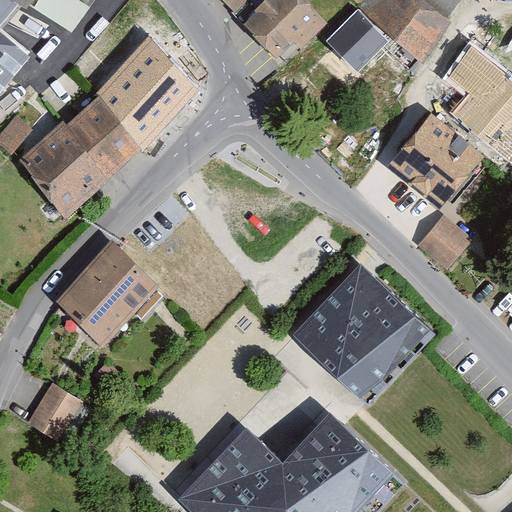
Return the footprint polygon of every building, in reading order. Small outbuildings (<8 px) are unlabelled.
[(28,0),(0,0),(0,86),(27,56),(0,32),(0,22),(19,2),(26,5),(28,0)] [(87,0),(38,0),(34,9),(78,29),(90,1),(87,0)] [(212,0),(241,27),(238,31),(276,62),(318,23),(296,0),(212,0)] [(370,0),(363,8),(422,61),(449,23),(443,20),(458,0),(370,0)] [(386,40),(358,12),(330,39),(359,67),(386,40)] [(193,93),(143,47),(92,98),(95,102),(135,154),(140,159),(193,93)] [(511,144),(511,88),(469,54),(444,85),(463,100),(447,118),(499,160),(511,144)] [(135,154),(95,102),(63,132),(102,186),(135,154)] [(481,158),(427,118),(385,176),(439,215),(481,158)] [(60,127),(16,165),(63,221),(105,190),(102,186),(63,132),(60,127)] [(471,243),(442,219),(417,251),(446,274),(471,243)] [(155,291),(112,250),(56,308),(98,349),(155,291)] [(425,332),(360,270),(297,337),(362,398),(425,332)] [(82,405),(50,387),(28,425),(60,443),(82,405)] [(354,511),(390,475),(330,417),(283,466),(246,431),(180,500),(192,511),(354,511)]
